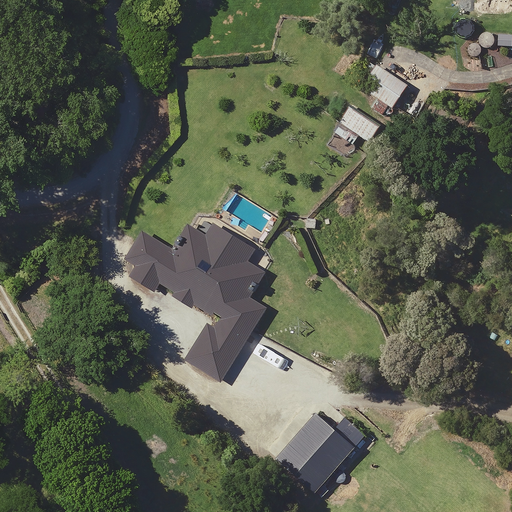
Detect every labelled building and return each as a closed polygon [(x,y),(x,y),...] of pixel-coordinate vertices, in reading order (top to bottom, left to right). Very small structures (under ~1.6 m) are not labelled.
[(384,67),(365,88),(381,103),(375,109),(388,121),(414,93),(384,67)] [(476,86),(447,85),(446,109),(475,110),(476,86)] [(382,131),(352,109),(335,132),(354,147),(361,138),(371,145),(382,131)] [(179,296),(175,302),(194,313),(197,308),(217,320),(190,364),(223,385),(271,307),(253,296),(268,272),(249,260),(256,248),(218,225),(208,240),(186,226),(173,247),(146,231),(128,261),(138,267),(131,279),(156,295),(161,286),(179,296)] [(329,477),(340,485),(347,477),(337,468),(356,445),(318,413),(279,459),(317,491),(329,477)]
